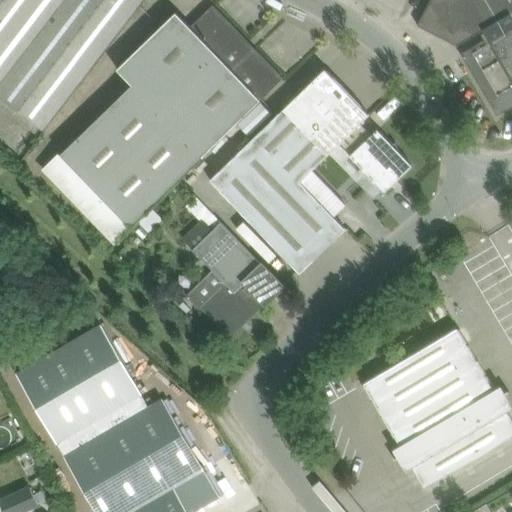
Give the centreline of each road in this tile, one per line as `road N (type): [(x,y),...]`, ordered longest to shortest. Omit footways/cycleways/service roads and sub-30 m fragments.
road 1 (unclassified): [(324,511),(256,419),(260,379),(437,214),(482,183)]
road 2 (unclassified): [(482,183),(370,31),(309,0)]
